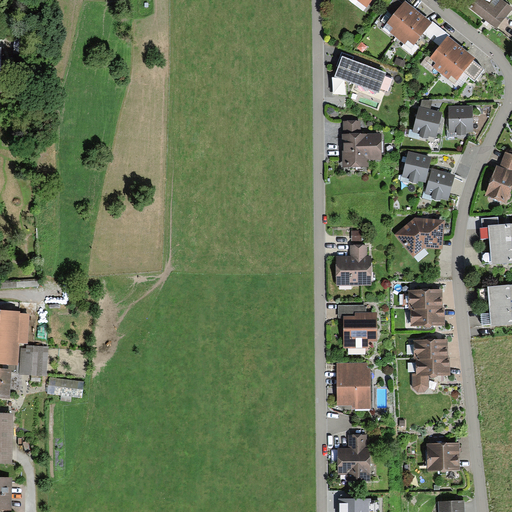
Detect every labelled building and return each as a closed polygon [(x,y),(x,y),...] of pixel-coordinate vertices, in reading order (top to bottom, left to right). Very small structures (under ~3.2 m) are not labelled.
[(354,0),(367,9),(373,0),(354,0)] [(390,33),(397,39),(418,14),(406,4),(404,6),(396,0),(393,0),(386,10),(394,17),(388,25),(393,30),(390,33)] [(477,0),(471,8),(496,30),(511,12),(511,7),(503,0),(492,0),(490,4),(484,0),(477,0)] [(431,24),(418,14),(397,39),(405,45),(408,41),(414,46),(424,33),(432,39),(440,29),(432,23),(431,24)] [(433,68),(440,74),(460,49),(448,39),(449,37),(440,29),(432,39),(441,47),(431,60),(436,64),(433,68)] [(475,61),(460,49),(440,74),(448,81),(451,77),(457,82),(465,73),(475,82),(483,72),(473,63),(475,61)] [(353,58),(342,54),(337,68),(339,68),(335,78),(379,95),(380,91),(387,93),(391,81),(385,79),(386,75),(352,62),(353,58)] [(433,102),(422,101),(420,107),(431,109),(433,102)] [(449,108),(450,134),(457,133),(457,136),(466,136),(465,133),(474,133),(473,107),(449,108)] [(442,114),(419,108),(413,134),(420,136),(419,138),(429,140),(429,138),(436,139),(442,114)] [(342,121),(343,169),(368,169),(368,162),(382,161),(382,134),(362,134),(362,121),(342,121)] [(432,159),(408,153),(402,178),(409,180),(408,184),(417,186),(418,182),(426,184),(432,159)] [(499,167),(497,167),(485,197),(506,205),(511,189),(511,155),(505,153),(499,167)] [(456,177),(432,169),(424,195),(432,197),(431,200),(441,204),(442,200),(448,202),(456,177)] [(442,251),(445,223),(415,220),(396,236),(413,257),(424,249),(442,251)] [(511,226),(489,228),(490,246),(511,244),(511,226)] [(351,232),(351,242),(361,241),(361,232),(351,232)] [(511,264),(511,244),(490,246),(492,266),(511,264)] [(336,287),(372,287),(372,258),(368,258),(367,246),(349,246),(350,257),(336,257),(336,287)] [(511,286),(487,289),(489,309),(511,306),(511,286)] [(409,311),(411,311),(444,311),(444,291),(408,291),(409,311)] [(511,326),(511,306),(489,309),(491,329),(511,326)] [(344,318),(344,350),(369,350),(369,343),(377,343),(377,315),(365,315),(365,307),(339,307),(339,318),(344,318)] [(445,311),(444,311),(411,311),(411,328),(445,328),(445,311)] [(19,314),(0,313),(0,365),(17,366),(18,345),(27,345),(29,316),(19,316),(19,314)] [(414,363),(416,363),(450,363),(449,340),(414,341),(414,363)] [(26,350),(22,349),(21,375),(46,377),(48,348),(27,347),(26,350)] [(368,363),(337,364),(337,407),(352,407),(352,411),(371,411),(370,370),(368,370),(368,363)] [(450,378),(450,363),(416,363),(416,375),(412,375),(413,389),(417,393),(424,393),(429,388),(429,378),(450,378)] [(11,372),(0,371),(0,401),(9,402),(11,372)] [(81,399),(83,383),(50,378),(47,394),(81,399)] [(13,415),(0,414),(0,465),(12,466),(13,415)] [(346,484),(371,483),(370,450),(368,450),(368,435),(348,436),(348,449),(337,449),(338,477),(346,477),(346,484)] [(428,472),(460,472),(460,445),(428,445),(428,472)] [(12,480),(0,479),(0,510),(11,511),(12,480)] [(370,511),(371,501),(340,501),(339,511),(370,511)] [(464,511),(465,502),(439,503),(438,511),(464,511)]
